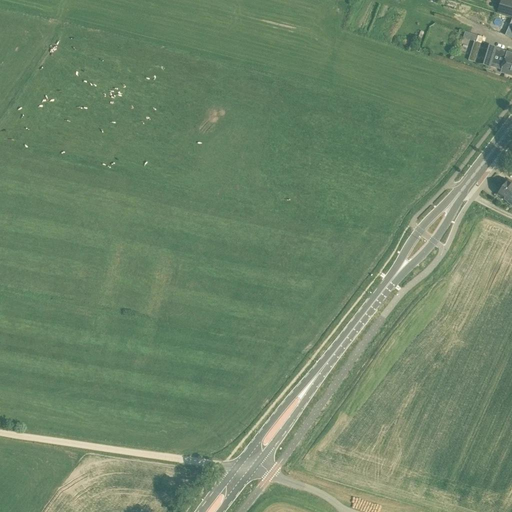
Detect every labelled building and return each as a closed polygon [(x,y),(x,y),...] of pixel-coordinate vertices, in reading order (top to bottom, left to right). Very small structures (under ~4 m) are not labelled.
[(503,0),(500,12),(511,15),(511,2),(504,0),(503,0)] [(476,63),(491,68),(497,49),(482,44),(476,63)] [(511,53),(497,49),(491,68),(501,71),(500,72),(511,75),(511,53)] [(511,181),(510,181),(509,182),(508,181),(503,187),(511,192),(511,181)] [(511,192),(503,187),(499,194),(511,203),(511,192)]
